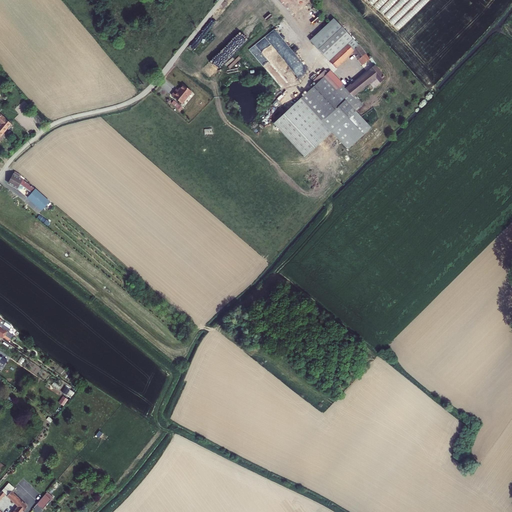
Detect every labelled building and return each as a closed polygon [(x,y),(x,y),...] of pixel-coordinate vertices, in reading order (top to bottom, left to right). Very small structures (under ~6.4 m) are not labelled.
[(343,50),(349,43),(335,29),(329,36),(343,50)] [(343,50),(329,36),(318,48),(330,64),(343,50)] [(370,60),(360,47),(356,50),(349,43),(343,50),(330,64),(335,68),(337,70),(354,52),(365,65),(370,60)] [(352,86),(348,90),(355,99),(377,79),(382,85),(386,82),(386,81),(387,80),(387,79),(387,78),(386,77),(376,65),(370,70),(372,72),(354,88),(352,86)] [(338,90),(356,109),(361,105),(355,99),(348,90),(344,86),(341,84),(343,83),(332,72),(325,79),(338,90)] [(338,90),(325,79),(275,125),(306,159),(333,134),(349,150),(373,128),(356,109),(338,90)] [(171,95),(181,104),(192,93),(183,85),(178,91),(176,89),(171,95)] [(0,122),(6,128),(8,128),(11,124),(1,116),(0,117),(0,122)] [(33,205),(40,196),(25,184),(16,179),(17,177),(13,175),(7,184),(12,187),(14,183),(22,188),(18,193),(33,205)] [(69,397),(73,391),(65,386),(61,392),(69,397)] [(63,396),(59,402),(63,406),(68,399),(63,396)] [(16,511),(25,511),(30,507),(12,491),(7,497),(20,508),(16,511)] [(47,494),(39,503),(45,508),(53,498),(47,494)]
